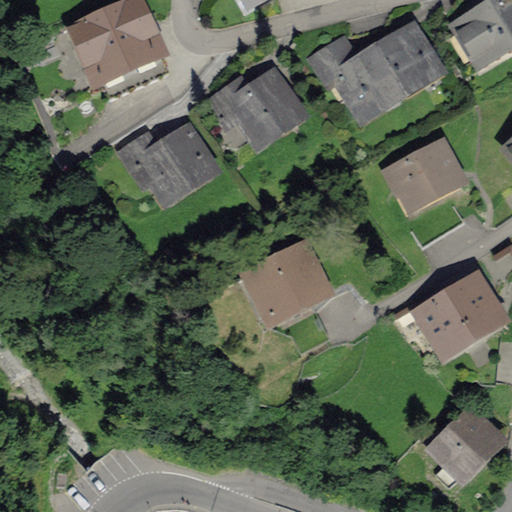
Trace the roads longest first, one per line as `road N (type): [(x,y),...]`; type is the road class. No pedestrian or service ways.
road 1 (residential): [(183,0),(185,32),(204,45),(398,0)]
road 2 (residential): [(511,231),(339,331)]
road 3 (residential): [(206,495),(238,486),(334,511)]
